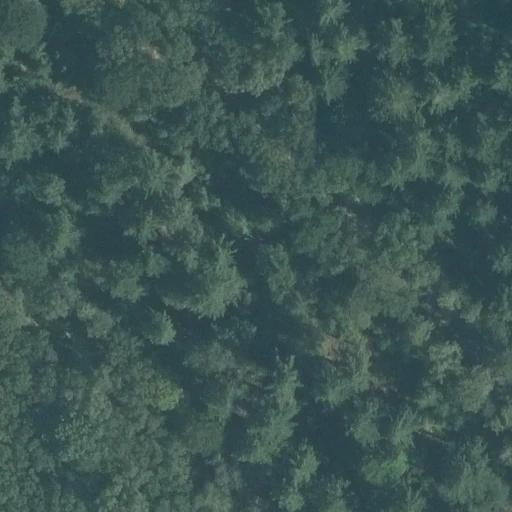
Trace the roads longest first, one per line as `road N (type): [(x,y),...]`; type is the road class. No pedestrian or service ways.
road 1 (tertiary): [(511,380),(153,0)]
road 2 (track): [(0,235),(260,511)]
